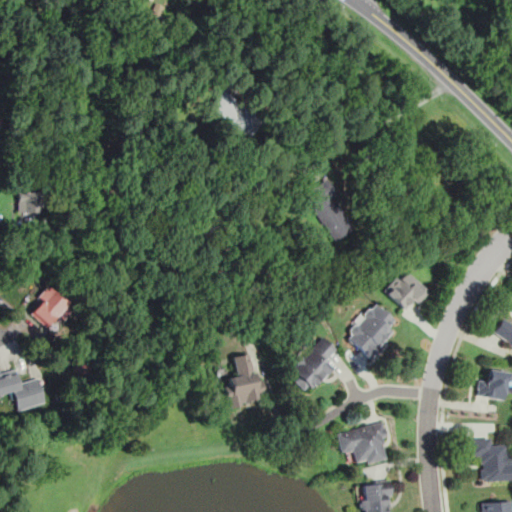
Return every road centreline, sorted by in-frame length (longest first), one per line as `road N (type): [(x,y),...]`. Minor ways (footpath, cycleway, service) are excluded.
road 1 (residential): [(487,262),(458,307),(431,393),(434,511)]
road 2 (tertiary): [(511,139),(358,0)]
